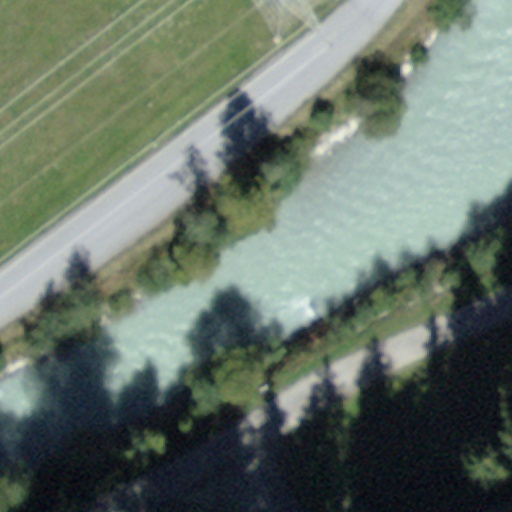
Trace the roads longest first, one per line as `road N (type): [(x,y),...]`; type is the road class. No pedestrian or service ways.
road 1 (unclassified): [(364,0),(326,46),(135,201),(0,292)]
road 2 (track): [(511,303),(345,375),(213,460)]
road 3 (track): [(213,460),(101,511)]
